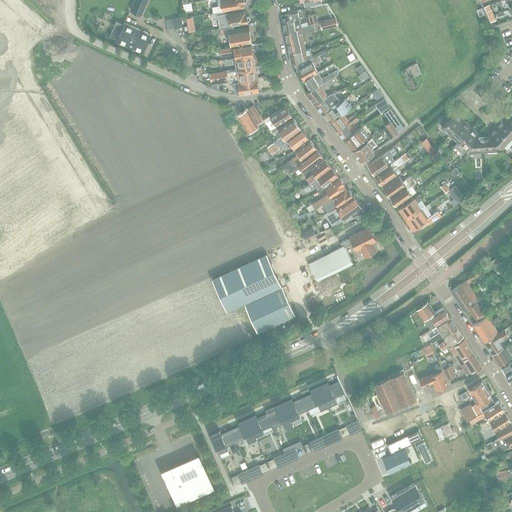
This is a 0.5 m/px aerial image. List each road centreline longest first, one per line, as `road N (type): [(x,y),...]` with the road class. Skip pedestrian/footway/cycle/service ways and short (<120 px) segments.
road 1 (secondary): [(0,474),(322,336)]
road 2 (residential): [(290,85),(235,99),(79,35)]
road 3 (residential): [(420,260),(290,85)]
road 4 (residential): [(267,511),(255,487),(345,446),(361,451),(370,470),(363,488)]
road 5 (residential): [(511,401),(429,271)]
road 6 (secondary): [(322,336),(378,311),(429,271)]
road 7 (secondary): [(420,260),(322,336)]
